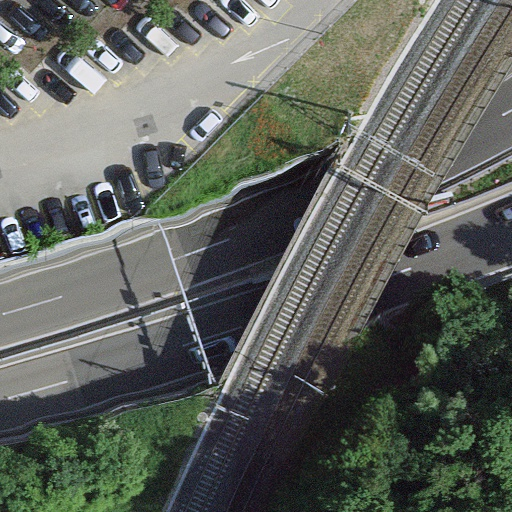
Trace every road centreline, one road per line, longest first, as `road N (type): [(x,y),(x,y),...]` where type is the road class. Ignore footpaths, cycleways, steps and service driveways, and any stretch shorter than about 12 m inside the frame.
road 1 (motorway): [(511,108),(390,172),(282,216),(0,315)]
road 2 (motorway): [(0,403),(188,347),(511,231)]
road 3 (motorway): [(511,323),(306,511)]
